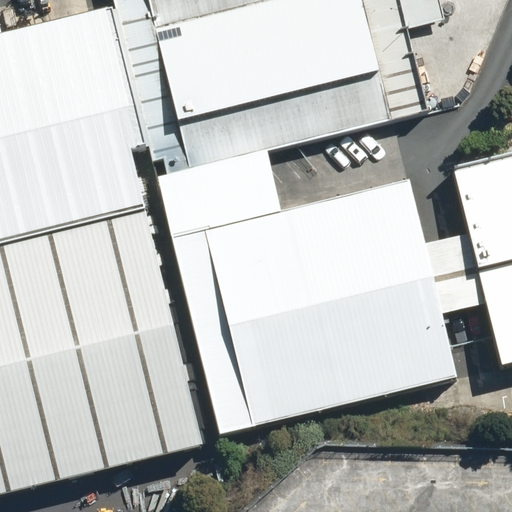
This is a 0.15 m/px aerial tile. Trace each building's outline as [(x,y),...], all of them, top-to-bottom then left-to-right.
[(0,0),(0,192),(124,164),(85,0),(0,0)] [(114,0),(159,182),(268,157),(428,120),(399,0),(114,0)] [(511,153),(452,167),(499,368),(511,364),(511,153)] [(268,157),(159,182),(218,436),(456,381),(410,183),(281,213),(268,157)] [(0,498),(199,452),(143,212),(0,245),(0,498)]
